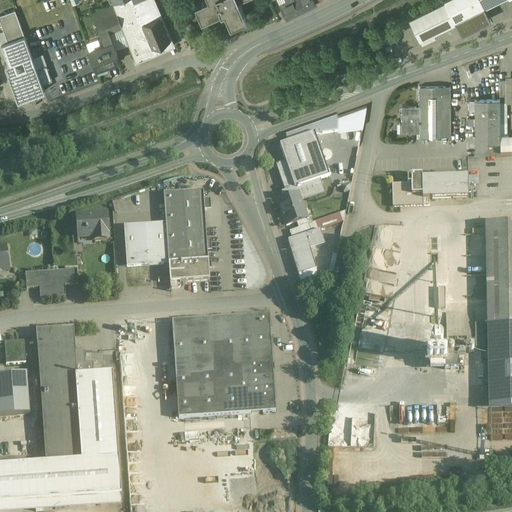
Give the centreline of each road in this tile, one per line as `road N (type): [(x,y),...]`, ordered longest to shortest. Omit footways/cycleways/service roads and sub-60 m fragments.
road 1 (unclassified): [(288,298),(0,322)]
road 2 (unclassified): [(232,65),(188,60),(37,115),(0,118)]
road 3 (unclassified): [(307,511),(311,396),(288,298)]
road 4 (tertiary): [(203,146),(0,214)]
road 5 (unclassified): [(350,238),(380,84)]
road 6 (unclassified): [(288,298),(237,162)]
road 7 (residential): [(511,38),(380,84)]
road 8 (residential): [(380,84),(251,130)]
road 9 (tertiary): [(232,65),(351,0)]
road 10 (unknown): [(132,308),(121,222),(130,209),(156,204)]
